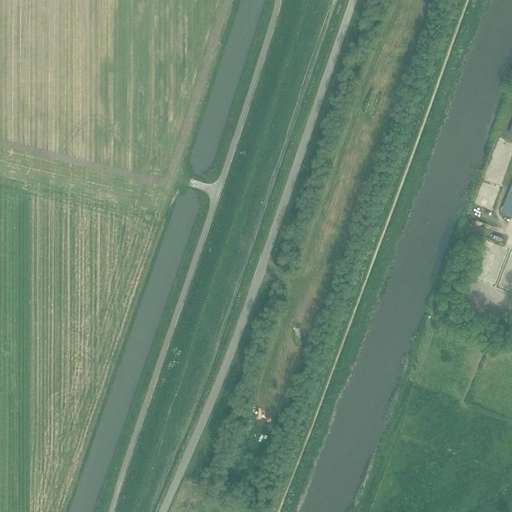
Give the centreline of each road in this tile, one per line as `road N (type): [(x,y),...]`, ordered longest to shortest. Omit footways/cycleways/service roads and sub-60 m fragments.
road 1 (unclassified): [(163,511),(238,331),(353,0)]
road 2 (unclassified): [(110,511),(277,0)]
